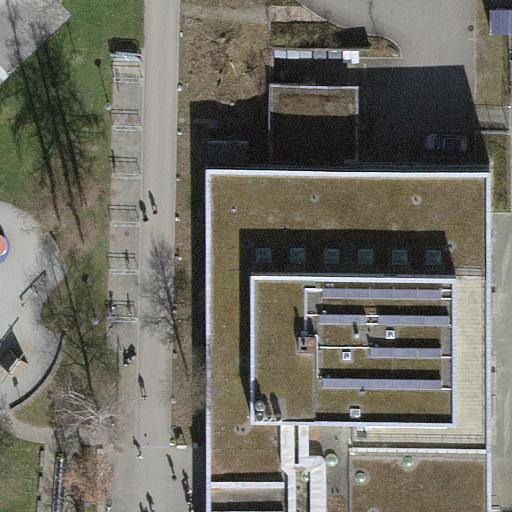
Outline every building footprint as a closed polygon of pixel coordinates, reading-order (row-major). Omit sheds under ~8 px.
[(0,0),(0,64),(61,5),(56,0),(0,0)] [(271,83),(271,163),(317,163),(317,83),(271,83)] [(360,83),(317,83),(317,163),(360,163),(360,83)] [(250,141),(209,141),(209,164),(250,163),(250,141)] [(360,163),(317,163),(271,163),(250,163),(209,164),(208,164),(208,462),(208,511),(491,511),(491,163),(360,163)]
